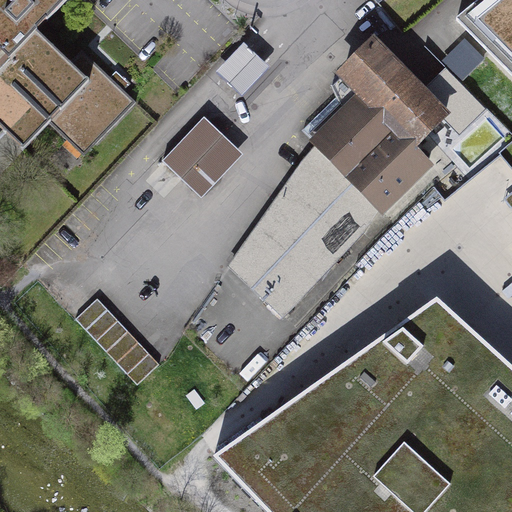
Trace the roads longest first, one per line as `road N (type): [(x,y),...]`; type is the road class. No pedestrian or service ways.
road 1 (track): [(199,487),(178,487),(154,473),(0,298)]
road 2 (unknown): [(289,105),(233,95),(198,101),(105,210)]
